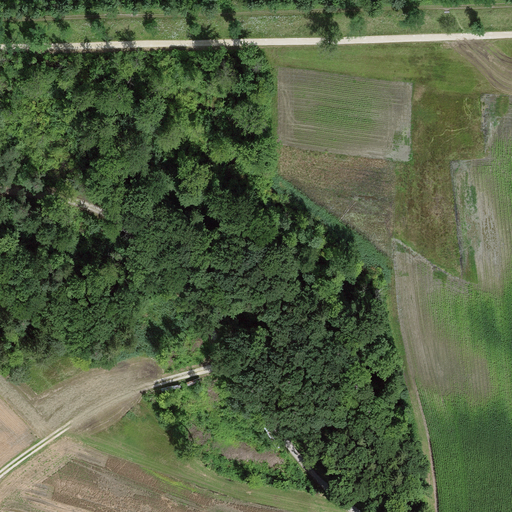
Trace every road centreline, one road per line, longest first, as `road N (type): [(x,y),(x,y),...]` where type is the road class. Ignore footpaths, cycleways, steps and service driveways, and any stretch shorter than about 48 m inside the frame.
road 1 (track): [(511,5),(0,18)]
road 2 (track): [(0,47),(511,35)]
road 3 (track): [(231,363),(172,275),(111,216),(49,194),(0,188)]
road 4 (track): [(231,363),(127,392),(0,472)]
road 5 (track): [(356,511),(306,466),(231,363)]
